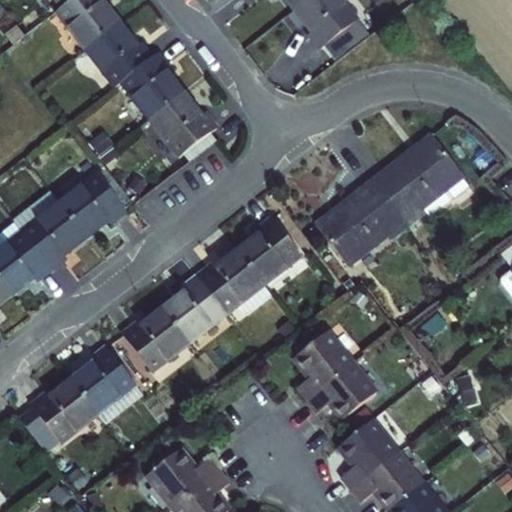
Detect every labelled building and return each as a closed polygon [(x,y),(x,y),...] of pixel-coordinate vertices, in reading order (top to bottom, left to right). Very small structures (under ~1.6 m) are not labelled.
[(53,0),(61,10),(74,0),(53,0)] [(107,3),(105,0),(74,0),(61,10),(56,14),(85,53),(121,27),(104,5),(107,3)] [(350,0),(311,0),(303,7),(320,30),(315,34),(326,48),(338,39),(365,18),(350,0)] [(376,33),(365,18),(338,39),(349,53),(376,33)] [(85,53),(114,93),(120,89),(153,63),(141,48),(138,50),(121,27),(85,53)] [(168,73),(158,59),(153,63),(120,89),(147,125),(182,99),(164,76),(168,73)] [(199,122),(182,99),(147,125),(174,162),(184,154),(210,134),(213,133),(202,119),(199,122)] [(210,134),(184,154),(193,166),(219,146),(210,134)] [(441,142),(383,188),(418,233),(435,220),(432,215),(474,183),(441,142)] [(105,169),(98,174),(125,212),(132,207),(105,169)] [(98,174),(60,204),(85,237),(108,220),(111,224),(125,212),(98,174)] [(358,273),(397,243),(401,247),(418,233),(383,188),(327,233),(358,273)] [(52,192),(14,221),(23,232),(60,204),(52,192)] [(60,204),(23,232),(52,270),(68,257),(65,253),(85,237),(60,204)] [(14,221),(0,231),(0,250),(23,232),(14,221)] [(266,239),(245,256),(270,290),(308,261),(279,224),(263,236),(266,239)] [(23,232),(0,250),(0,280),(10,294),(34,276),(37,281),(52,270),(23,232)] [(245,256),(222,274),(219,270),(204,283),(234,319),(246,309),(254,319),(278,300),(270,290),(245,256)] [(0,280),(0,302),(10,294),(0,280)] [(234,319),(204,283),(189,294),(192,298),(169,317),(195,349),(234,319)] [(147,333),(144,329),(129,341),(158,378),(195,349),(169,317),(147,333)] [(311,406),(357,369),(332,337),(299,363),(314,384),(301,394),(311,406)] [(111,355),(96,367),(99,371),(78,387),(104,421),(140,392),(111,355)] [(348,425),(351,422),(381,399),(357,369),(311,406),(321,419),(334,408),(348,425)] [(66,451),(104,421),(78,387),(56,404),(53,401),(37,414),(66,451)] [(140,392),(104,421),(113,431),(149,403),(140,392)] [(347,483),(357,496),(404,458),(379,425),(345,452),(361,472),(347,483)] [(180,511),(224,478),(212,463),(198,475),(183,455),(149,481),(172,511),(180,511)] [(367,509),(381,498),(391,511),(400,511),(429,490),(404,458),(357,496),(367,509)] [(224,478),(180,511),(228,511),(220,500),(233,490),(224,478)] [(445,511),(429,490),(400,511),(445,511)]
